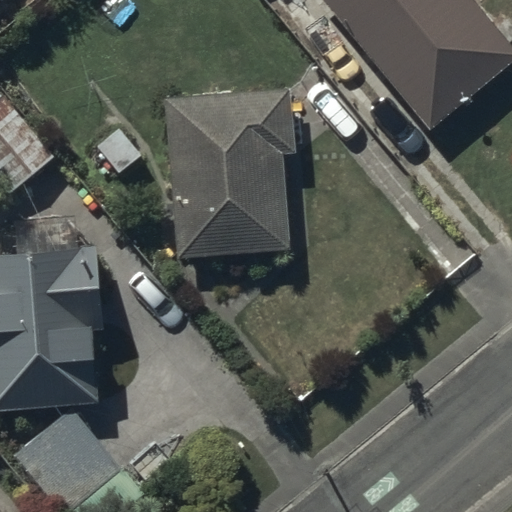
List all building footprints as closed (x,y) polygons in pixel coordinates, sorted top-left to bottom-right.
[(325,0),(427,123),(511,53),(511,41),(477,0),(325,0)] [(287,81),(161,92),(175,252),(287,242),(279,147),(292,146),(287,81)] [(0,182),(7,190),(52,152),(0,91),(0,182)] [(92,240),(0,248),(0,403),(93,395),(87,322),(99,321),(92,240)] [(151,267),(125,289),(166,336),(192,314),(151,267)] [(63,511),(119,467),(70,406),(12,452),(61,511),(63,511)]
